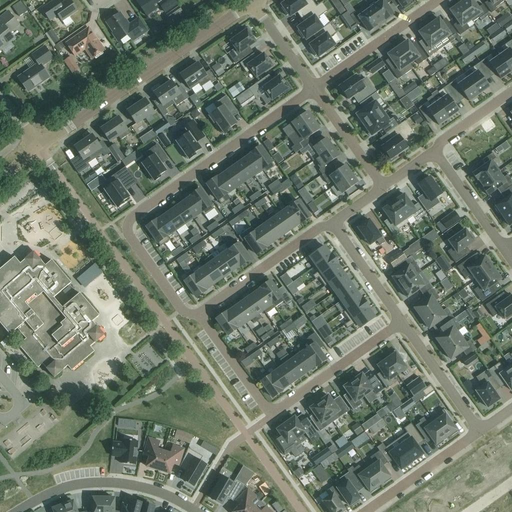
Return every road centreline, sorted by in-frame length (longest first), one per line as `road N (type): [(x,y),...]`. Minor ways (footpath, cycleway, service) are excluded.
road 1 (residential): [(198,314),(182,312),(127,222),(313,90)]
road 2 (tertiary): [(37,147),(250,3)]
road 3 (residential): [(196,511),(152,489),(107,482),(63,488),(17,511)]
road 4 (residential): [(198,314),(333,226)]
road 5 (residential): [(400,322),(271,414)]
road 6 (residential): [(313,90),(438,0)]
road 7 (residential): [(363,511),(480,431)]
road 8 (residential): [(480,431),(400,322)]
road 9 (residential): [(198,314),(271,414)]
road 10 (residential): [(504,252),(433,154)]
